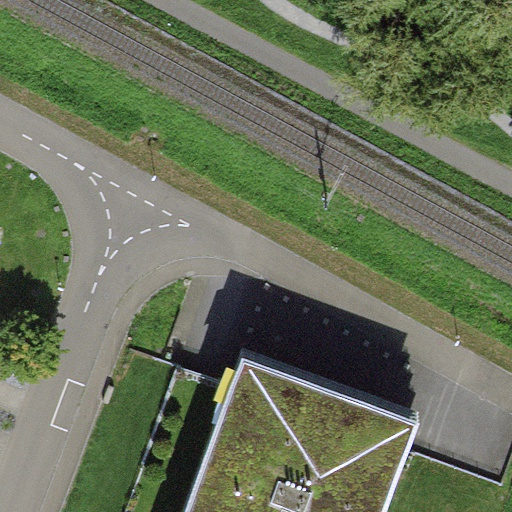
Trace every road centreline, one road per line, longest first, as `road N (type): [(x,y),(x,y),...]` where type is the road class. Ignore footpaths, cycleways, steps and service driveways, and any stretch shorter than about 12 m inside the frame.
road 1 (residential): [(132,196),(490,385)]
road 2 (residential): [(132,196),(14,511)]
road 3 (residential): [(0,124),(132,196)]
